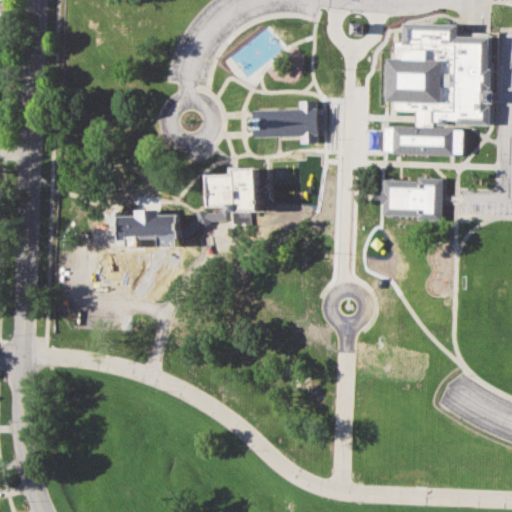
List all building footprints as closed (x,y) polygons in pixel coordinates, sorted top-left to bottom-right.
[(389,54),(388,97),(394,98),(394,106),(416,107),(416,122),(392,121),(392,124),(387,124),(386,148),(392,148),(392,151),(452,152),(452,150),(463,151),(464,126),(455,126),(455,124),(432,123),(432,118),(436,119),(436,121),(446,121),(446,117),(455,117),(455,120),(489,121),(490,102),(485,102),(486,99),(493,99),(493,87),(486,87),(487,84),(490,84),(491,65),(487,65),(487,63),(489,63),(490,33),(456,33),(457,21),(403,20),(403,38),(396,38),(396,54),(389,54)] [(350,33),(362,34),(363,22),(351,22),(350,33)] [(255,108),(256,136),(301,134),(301,142),(320,142),(318,99),(300,100),(301,107),(255,108)] [(211,174),(236,173),(236,168),(259,167),(260,209),(230,210),(230,204),(212,204),(211,174)] [(385,178),(383,214),(417,215),(417,218),(442,219),(444,177),(419,176),(419,179),(385,178)] [(120,214),(121,239),(129,239),(129,234),(173,233),(173,238),(181,237),(180,212),(162,213),(161,208),(138,208),(138,214),(120,214)] [(129,239),(130,271),(174,269),(173,238),(173,233),(129,234),(129,239)]
